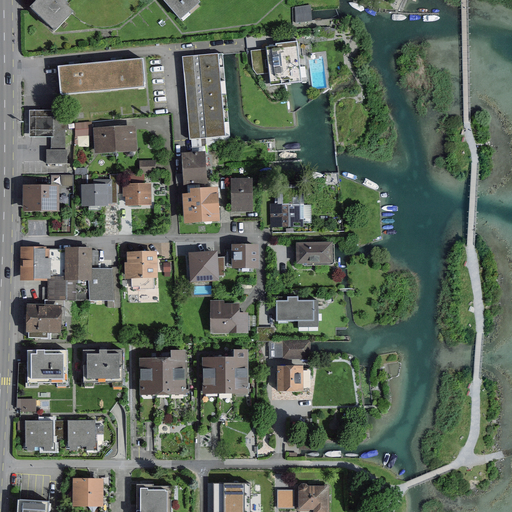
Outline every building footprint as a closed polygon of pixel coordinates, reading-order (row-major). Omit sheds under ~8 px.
[(39,0),(32,9),(55,31),(72,13),(65,7),(67,5),(61,0),(39,0)] [(164,0),(177,15),(185,8),(188,12),(198,3),(195,0),(164,0)] [(296,7),(296,23),(311,21),(311,20),(311,13),(310,5),(296,7)] [(330,28),(319,29),(319,36),(328,37),(330,28)] [(297,42),(277,44),(278,52),(282,52),(283,58),(279,59),(281,76),(283,76),(283,79),(282,80),(282,81),(298,79),(297,70),(301,70),(297,42)] [(183,57),(184,71),(201,70),(200,56),(183,57)] [(116,62),(100,63),(103,87),(109,87),(110,90),(138,88),(138,85),(145,84),(143,59),(121,61),(121,58),(115,58),(116,62)] [(96,88),(103,87),(100,63),(79,65),(79,62),(73,62),(74,66),(58,67),(60,95),(62,94),(62,91),(67,90),(68,94),(96,91),(96,88)] [(184,71),(185,85),(202,83),(201,70),(184,71)] [(185,85),(186,99),(203,97),(202,83),(185,85)] [(186,99),(187,112),(205,111),(203,97),(186,99)] [(65,111),(30,111),(30,137),(51,137),(51,150),(65,150),(65,111)] [(187,112),(189,126),(206,124),(205,111),(187,112)] [(91,121),(75,123),(75,136),(92,135),(91,121)] [(207,138),(206,124),(189,126),(190,140),(207,138)] [(132,129),(114,130),(116,150),(133,149),(132,129)] [(98,151),(116,150),(114,130),(97,131),(98,151)] [(67,164),(67,150),(65,150),(51,150),(47,150),(47,164),(67,164)] [(203,154),(185,156),(186,183),(204,182),(203,154)] [(155,161),(140,162),(140,173),(155,173),(155,161)] [(130,175),(130,183),(144,183),(144,175),(130,175)] [(270,191),(270,186),(276,186),(276,176),(263,176),(263,191),(270,191)] [(215,218),(213,182),(204,182),(186,183),(189,219),(215,218)] [(251,182),(234,182),(234,209),(251,209),(251,182)] [(95,187),(85,187),(85,204),(105,204),(105,184),(95,184),(95,187)] [(149,186),(125,187),(125,193),(126,194),(128,194),(128,203),(149,203),(149,186)] [(300,187),(282,188),(282,205),(273,205),(273,220),(301,220),(301,219),(304,219),(303,205),(300,205),(300,187)] [(56,188),(26,188),(26,209),(56,209),(56,188)] [(331,258),(331,245),(298,245),(298,262),(303,262),(303,264),(312,263),(312,259),(331,258)] [(256,267),(256,247),(235,247),(235,252),(227,252),(227,267),(240,267),(241,272),(253,272),(253,267),(256,267)] [(24,278),(49,278),(49,250),(24,250),(24,278)] [(89,251),(49,250),(49,278),(48,300),(49,300),(64,300),(114,301),(112,269),(97,269),(98,251),(89,251)] [(153,288),(153,255),(132,255),(132,264),(127,264),(127,276),(132,276),(132,289),(153,288)] [(216,278),(215,255),(192,256),(193,279),(194,282),(208,281),(208,278),(216,278)] [(314,321),(314,301),(298,301),(298,297),(287,297),(287,301),(276,301),(276,322),(314,321)] [(47,339),(66,339),(66,330),(58,330),(59,314),(64,314),(64,300),(49,300),(49,308),(29,307),(29,330),(48,330),(47,339)] [(210,330),(227,330),(227,332),(246,332),(246,315),(237,315),(237,306),(210,306),(210,330)] [(274,328),(257,328),(257,341),(274,341),(274,328)] [(270,358),(309,358),(309,342),(270,342),(270,358)] [(67,350),(27,351),(28,383),(68,383),(67,350)] [(123,350),(83,350),(83,383),(123,383),(123,350)] [(173,360),(141,360),(142,390),(184,390),(184,352),(173,352),(173,360)] [(236,359),(204,359),(204,390),(247,389),(247,352),(235,352),(236,359)] [(312,369),(279,369),(279,389),(293,389),(293,392),(301,392),(301,379),(309,379),(309,372),(312,372),(312,369)] [(19,405),(37,404),(37,396),(18,396),(19,405)] [(25,447),(39,447),(38,423),(35,423),(35,421),(25,421),(25,447)] [(42,423),(38,423),(39,447),(53,447),(53,421),(42,421),(42,423)] [(68,447),(82,447),(82,423),(77,423),(77,421),(68,421),(68,447)] [(85,422),(82,423),(82,447),(96,447),(95,421),(85,421),(85,422)] [(100,482),(76,482),(76,502),(83,502),(83,506),(100,506),(99,511),(110,511),(110,488),(100,488),(100,482)] [(250,511),(250,483),(213,483),(213,511),(250,511)] [(154,484),(137,484),(136,511),(169,511),(169,508),(171,508),(171,499),(169,499),(169,486),(154,486),(154,484)] [(328,507),(328,489),(326,487),(307,487),(305,485),(302,485),(300,487),(300,496),(298,498),(298,507),(300,508),(315,508),(314,511),(326,511),(326,508),(328,507)] [(48,511),(49,502),(20,500),(18,511),(48,511)]
